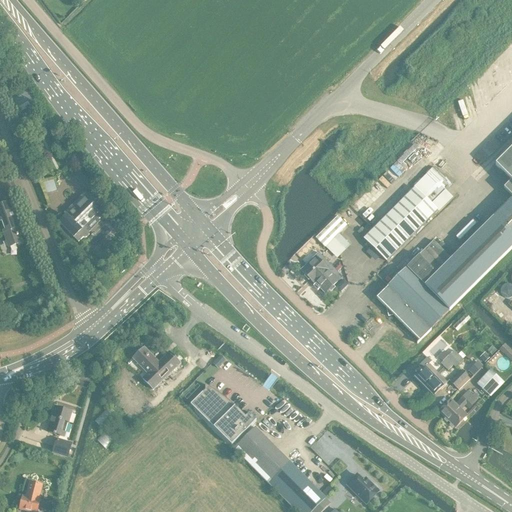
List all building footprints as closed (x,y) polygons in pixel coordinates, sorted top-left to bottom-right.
[(394,316),(420,342),(431,331),(431,330),(511,248),(511,149),(495,166),(511,182),(504,189),(511,196),(511,198),(451,260),(433,242),(387,288),(376,299),(386,308),(388,317),(394,316)] [(87,189),(96,180),(83,167),(74,176),(87,189)] [(364,239),(386,262),(437,211),(414,189),(364,239)] [(67,216),(59,224),(73,238),(74,238),(78,243),(83,238),(86,238),(89,235),(89,231),(85,227),(94,218),(96,220),(100,220),(104,215),(104,211),(102,209),(88,195),(67,216)] [(0,220),(0,222),(2,221),(6,232),(4,233),(9,247),(21,243),(16,229),(18,228),(9,204),(0,206),(0,220)] [(350,223),(355,218),(346,209),(342,214),(350,223)] [(325,248),(334,239),(339,234),(347,226),(338,217),(315,239),(325,248)] [(350,245),(339,234),(334,239),(345,250),(350,245)] [(315,258),(301,271),(310,280),(312,277),(320,286),(319,287),(325,294),(338,281),(335,278),(339,274),(323,258),(319,262),(316,258),(320,254),(319,253),(318,253),(319,254),(315,258)] [(153,390),(180,364),(170,353),(159,364),(144,348),(133,359),(148,374),(143,379),(153,390)] [(442,362),(441,364),(444,367),(458,354),(454,351),(449,356),(442,362)] [(458,354),(444,367),(448,371),(453,366),(455,368),(463,360),(458,354)] [(422,371),(415,378),(424,387),(438,374),(429,364),(431,362),(427,358),(418,366),(422,371)] [(450,383),(458,391),(470,380),(467,377),(467,376),(462,371),(450,383)] [(489,371),(477,385),(488,395),(490,397),(503,384),(501,383),(489,371)] [(438,374),(424,387),(433,397),(447,383),(444,380),(438,374)] [(204,385),(205,390),(190,405),(231,446),(256,421),(248,414),(247,415),(245,412),(240,412),(223,396),(204,385)] [(468,392),(459,401),(461,403),(460,404),(463,407),(464,406),(469,410),(477,401),(468,392)] [(455,428),(467,417),(460,410),(463,407),(460,404),(457,407),(451,400),(439,412),(455,428)] [(64,437),(71,413),(56,408),(48,432),(64,437)] [(255,428),(242,441),(234,449),(296,511),(322,511),(331,504),(255,428)] [(53,454),(68,457),(72,444),(57,440),(53,454)] [(366,479),(363,481),(357,476),(347,485),(366,504),(379,492),(378,491),(378,488),(375,485),(372,485),(371,484),(370,485),(365,480),(366,479)] [(23,497),(20,509),(31,511),(37,511),(38,509),(47,511),(49,504),(40,501),(38,501),(42,485),(30,483),(27,498),(23,497)]
